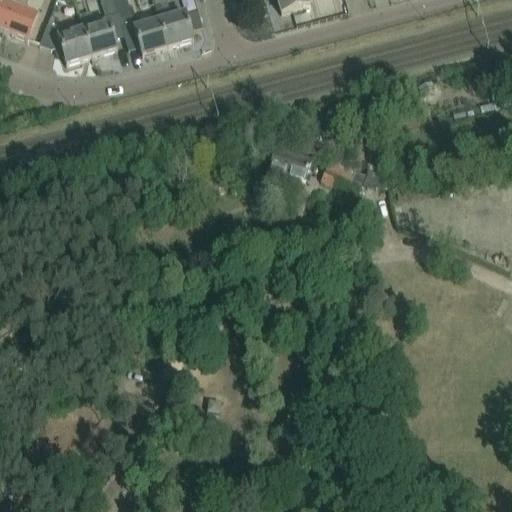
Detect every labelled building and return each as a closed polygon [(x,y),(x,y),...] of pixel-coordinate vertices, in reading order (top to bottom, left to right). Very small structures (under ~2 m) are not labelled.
[(16,0),(0,0),(0,35),(2,36),(12,11),(16,2),(16,0)] [(98,0),(105,24),(117,20),(111,0),(98,0)] [(111,0),(117,20),(121,32),(132,29),(124,1),(123,0),(111,0)] [(151,0),(158,25),(167,54),(193,46),(184,17),(170,21),(164,0),(151,0)] [(275,0),(281,19),(310,10),(306,0),(341,0),(342,1),(344,0),(275,0)] [(12,11),(2,36),(27,46),(37,21),(24,15),(27,6),(16,2),(12,11)] [(83,34),(91,63),(117,55),(108,26),(95,30),(90,14),(79,18),(83,34)] [(142,61),(167,54),(158,25),(133,32),(142,61)] [(46,30),(39,51),(51,54),(60,52),(66,70),(91,63),(83,34),(58,41),(58,36),(59,35),(46,30)] [(270,175),(266,186),(286,193),(290,182),(305,186),(312,165),(275,153),(268,174),(270,175)] [(330,165),(320,187),(356,204),(362,191),(380,194),(378,168),(367,169),(367,181),(355,176),(330,165)] [(458,464),(469,415),(456,412),(446,462),(458,464)]
